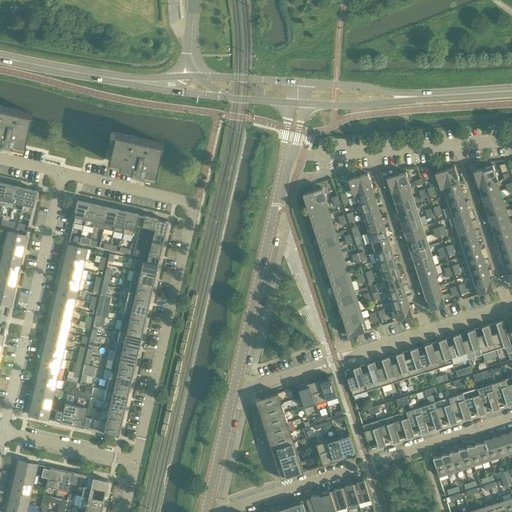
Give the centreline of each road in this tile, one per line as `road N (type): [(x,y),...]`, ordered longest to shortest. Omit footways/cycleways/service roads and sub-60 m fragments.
road 1 (residential): [(135,462),(197,207),(62,175)]
road 2 (residential): [(229,511),(511,422)]
road 3 (residential): [(3,432),(62,175)]
road 4 (residential): [(234,382),(287,156)]
road 5 (residential): [(234,382),(256,386),(427,331)]
road 6 (residential): [(427,331),(370,151)]
road 7 (residential): [(508,306),(458,146)]
road 8 (residential): [(135,462),(3,432)]
road 9 (residential): [(206,510),(234,382)]
road 10 (secondary): [(427,96),(297,83)]
road 11 (secondary): [(297,104),(427,96)]
